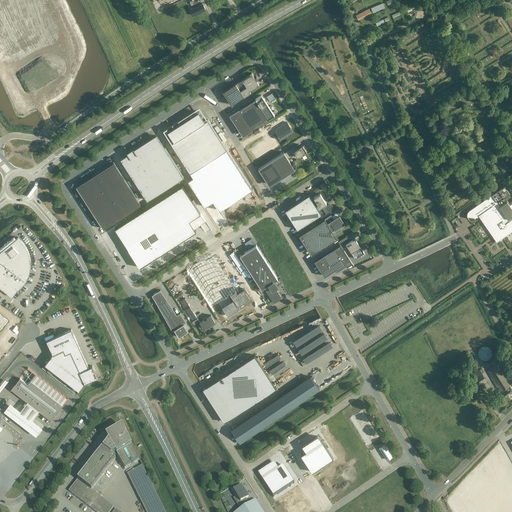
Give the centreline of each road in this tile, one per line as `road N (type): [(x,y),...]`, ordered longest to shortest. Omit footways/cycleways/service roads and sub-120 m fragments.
road 1 (unclassified): [(205,89),(64,182),(133,298)]
road 2 (unclassified): [(0,143),(11,135),(52,137),(224,23)]
road 3 (primary): [(90,133),(304,0)]
road 4 (unclassified): [(331,170),(262,63),(250,60),(205,89)]
road 5 (unclassified): [(13,502),(93,407),(133,387)]
road 6 (unclassified): [(133,298),(272,208)]
road 7 (unclassified): [(177,366),(323,298)]
road 8 (unclassified): [(244,471),(372,386)]
road 9 (unclassified): [(272,208),(205,89)]
road 10 (unclassified): [(177,366),(244,471)]
